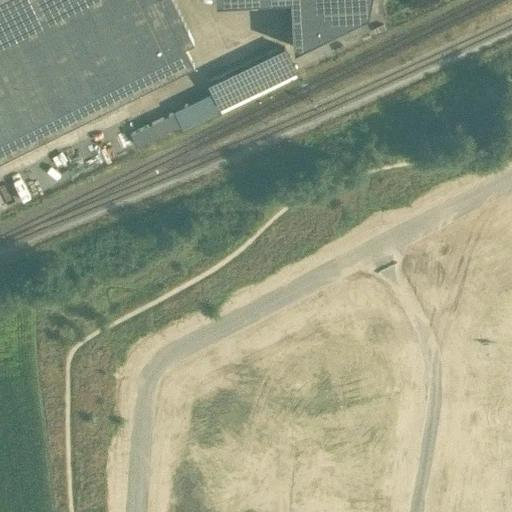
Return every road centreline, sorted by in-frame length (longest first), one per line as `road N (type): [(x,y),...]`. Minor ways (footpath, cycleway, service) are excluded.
road 1 (residential): [(379,247),(157,366),(142,411),(135,511)]
road 2 (residential): [(417,511),(435,409),(433,352),(379,247)]
road 3 (residential): [(511,178),(379,247)]
